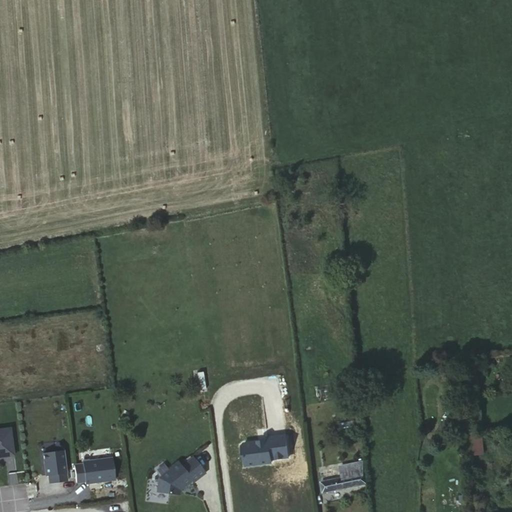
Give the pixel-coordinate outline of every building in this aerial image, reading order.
[(0,464),(16,462),(12,434),(0,435),(0,464)] [(481,437),(459,441),(462,456),(483,452),(481,437)] [(50,488),(68,485),(63,455),(43,457),(46,480),(49,480),(50,488)] [(170,468),(159,477),(158,492),(181,493),(181,486),(183,486),(190,478),(193,480),(205,470),(192,455),(181,465),(177,460),(169,467),(170,468)] [(85,485),(85,487),(115,483),(112,461),(73,467),(76,487),(85,485)] [(323,494),(367,483),(366,465),(319,477),(323,494)] [(426,484),(426,500),(435,500),(435,484),(426,484)] [(438,511),(439,504),(428,503),(427,511),(438,511)]
